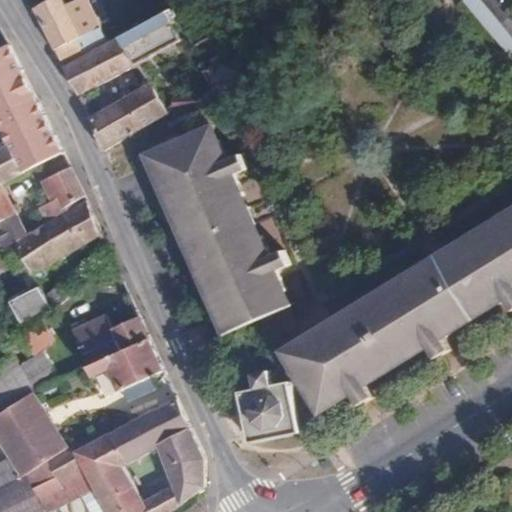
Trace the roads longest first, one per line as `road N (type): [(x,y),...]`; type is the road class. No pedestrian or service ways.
road 1 (tertiary): [(251,511),(85,144),(3,0)]
road 2 (tertiary): [(511,389),(320,511)]
